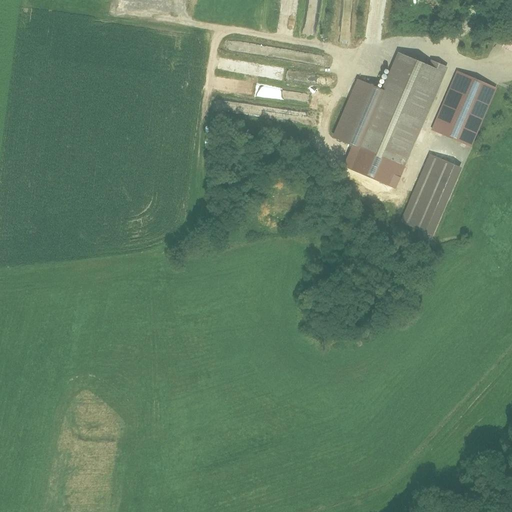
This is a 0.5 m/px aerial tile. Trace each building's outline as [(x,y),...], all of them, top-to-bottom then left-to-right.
[(511,14),(497,46),(511,52),(511,14)] [(354,148),(400,169),(442,75),(396,55),(354,148)] [(289,82),(296,80),(292,67),(285,69),(289,82)] [(456,74),(428,132),(465,149),(493,91),(456,74)] [(394,221),(426,235),(456,171),(425,156),(394,221)]
